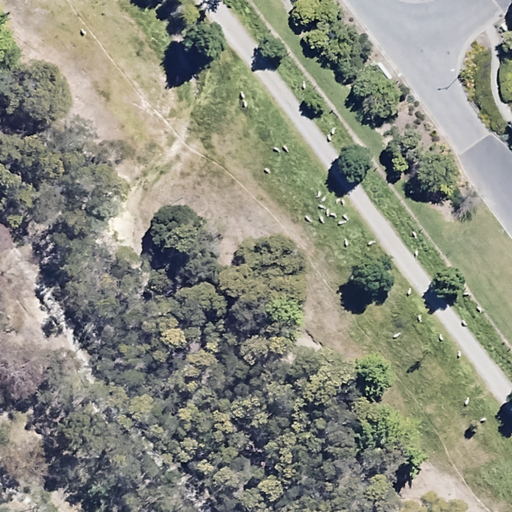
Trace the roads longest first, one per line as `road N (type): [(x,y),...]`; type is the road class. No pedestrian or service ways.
road 1 (track): [(511,388),(209,0)]
road 2 (residential): [(411,53),(511,201)]
